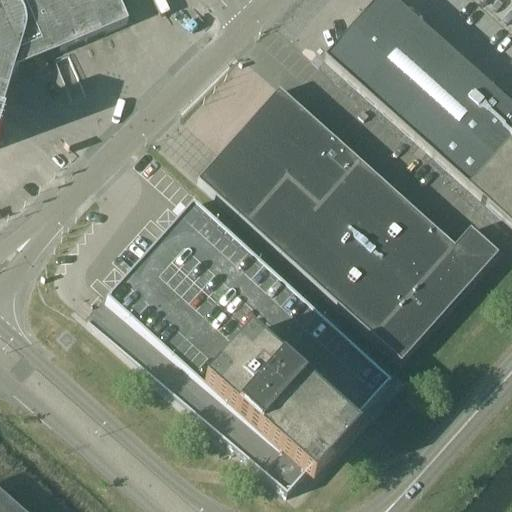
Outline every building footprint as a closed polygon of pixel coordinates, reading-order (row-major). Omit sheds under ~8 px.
[(0,0),(0,131),(1,127),(0,126),(0,115),(12,76),(33,67),(36,75),(46,71),(43,62),(126,26),(114,0),(0,0)] [(379,0),(324,62),(511,231),(511,113),(385,0),(379,0)] [(452,252),(277,95),(196,185),(399,368),(497,259),(468,234),(452,252)] [(106,303),(105,302),(86,323),(233,454),(284,500),(388,384),(189,207),(187,209),(189,211),(115,293),(106,303)] [(0,511),(16,511),(0,497),(0,511)]
